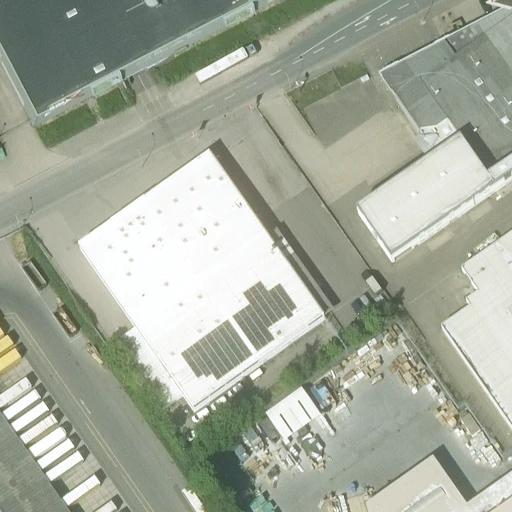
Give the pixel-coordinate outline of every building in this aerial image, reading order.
[(300,0),(0,0),(0,97),(23,143),(134,86),(147,79),(300,0)] [(448,163),(359,221),(397,271),(511,190),(511,13),(387,80),(448,163)] [(200,416),(330,326),(218,165),(88,255),(200,416)] [(511,420),(511,244),(465,276),(482,303),(449,327),(511,420)] [(57,511),(0,430),(0,511),(57,511)] [(511,511),(511,507),(504,511),(473,511),(440,466),(372,511),(511,511)]
